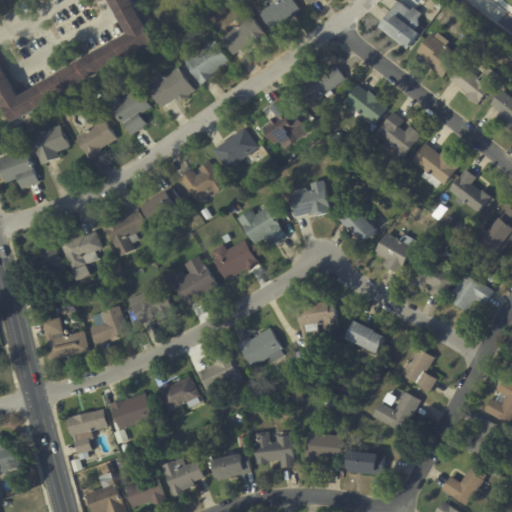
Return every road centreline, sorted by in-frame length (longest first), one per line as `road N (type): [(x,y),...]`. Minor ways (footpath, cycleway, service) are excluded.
road 1 (residential): [(238,511),(288,497),(400,495),(511,279),(333,24)]
road 2 (residential): [(31,399),(155,351),(321,246),(473,353)]
road 3 (residential): [(0,225),(63,204),(153,155),(362,0)]
road 4 (secondary): [(0,279),(64,511)]
